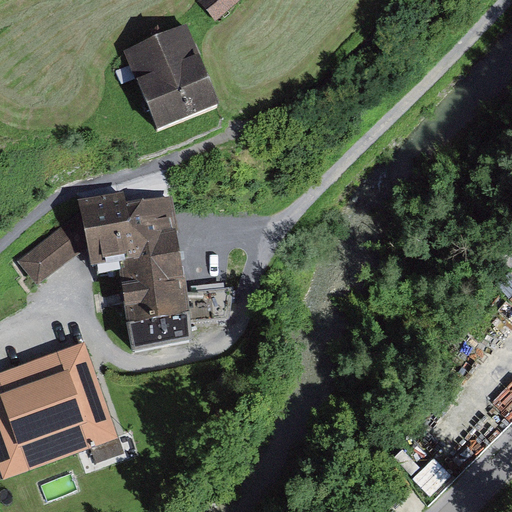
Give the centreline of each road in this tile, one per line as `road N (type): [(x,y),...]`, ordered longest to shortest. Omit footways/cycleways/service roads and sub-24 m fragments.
road 1 (track): [(400,0),(308,97),(138,174),(61,197),(0,248)]
road 2 (track): [(509,0),(286,228)]
